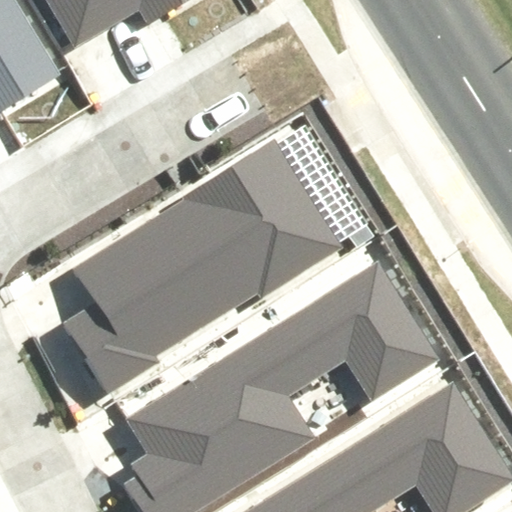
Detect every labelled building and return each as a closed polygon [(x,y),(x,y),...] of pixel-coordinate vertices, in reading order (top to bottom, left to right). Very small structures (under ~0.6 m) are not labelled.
[(0,0),(0,128),(57,97),(3,0),(0,0)] [(39,0),(67,44),(129,6),(143,29),(190,0),(39,0)] [(50,339),(93,410),(154,373),(147,361),(339,246),(281,150),(61,282),(83,318),(50,339)] [(113,476),(134,511),(214,511),(293,466),(262,414),(335,371),(360,413),(443,364),(386,269),(112,433),(132,465),(113,476)] [(362,511),(407,485),(423,511),(458,511),(511,480),(511,472),(459,384),(243,511),(362,511)]
